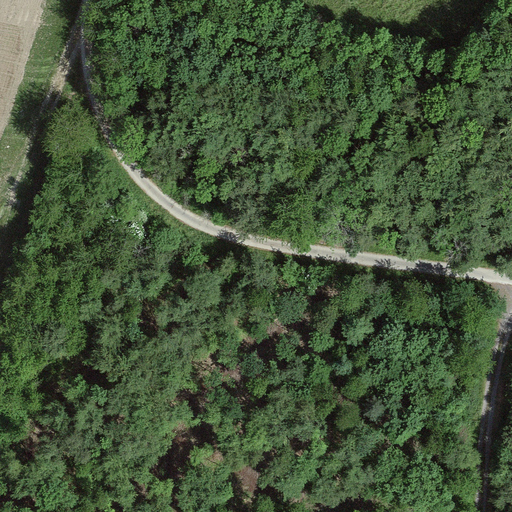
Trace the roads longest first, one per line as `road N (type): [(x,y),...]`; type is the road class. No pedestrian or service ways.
road 1 (track): [(511,277),(247,240),(178,212),(107,132),(88,64),(91,0)]
road 2 (track): [(511,318),(487,406),(480,511)]
